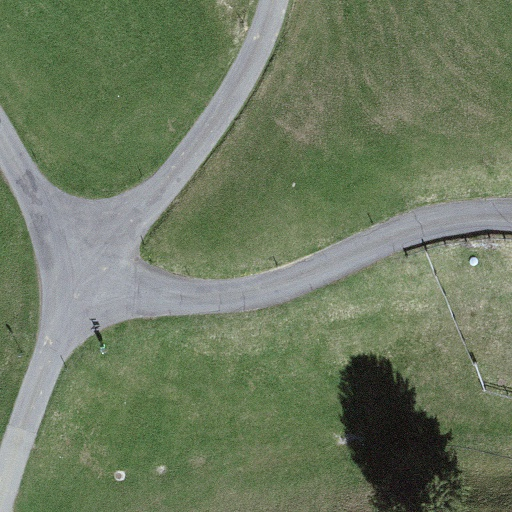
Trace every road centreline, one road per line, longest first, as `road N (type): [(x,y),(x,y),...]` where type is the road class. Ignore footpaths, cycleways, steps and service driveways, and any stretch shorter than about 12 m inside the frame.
road 1 (unclassified): [(85,280),(138,290),(262,289),(397,240),(511,224)]
road 2 (track): [(285,0),(266,61),(85,280)]
road 3 (residential): [(85,280),(24,409),(0,504)]
road 4 (unclassified): [(0,138),(85,280)]
